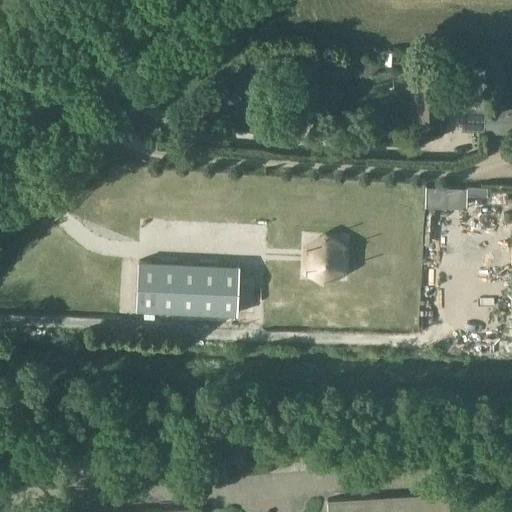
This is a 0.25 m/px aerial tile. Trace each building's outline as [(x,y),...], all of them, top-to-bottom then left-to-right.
[(291,54),(290,76),(337,78),(338,55),(291,54)] [(416,70),(415,113),(443,114),(443,94),(468,95),(467,110),(486,111),(486,131),(511,131),(511,109),(507,109),(507,107),(499,107),(499,110),(482,109),(483,68),(465,67),(465,75),(444,74),(444,70),(416,70)] [(216,119),(234,104),(230,99),(222,90),(221,89),(203,104),(216,119)] [(488,189),(488,197),(499,198),(499,204),(507,204),(507,189),(488,189)] [(237,314),(239,266),(139,261),(137,309),(237,314)] [(200,444),(201,463),(235,461),(233,442),(200,444)] [(450,511),(449,492),(442,492),(416,494),(400,495),(401,511),(381,511),(378,511),(378,496),(361,497),(335,498),(328,499),(328,511),(194,511),(194,506),(187,507),(160,508),(144,509),(144,511),(122,511),(122,510),(106,511),(93,511),(450,511)]
